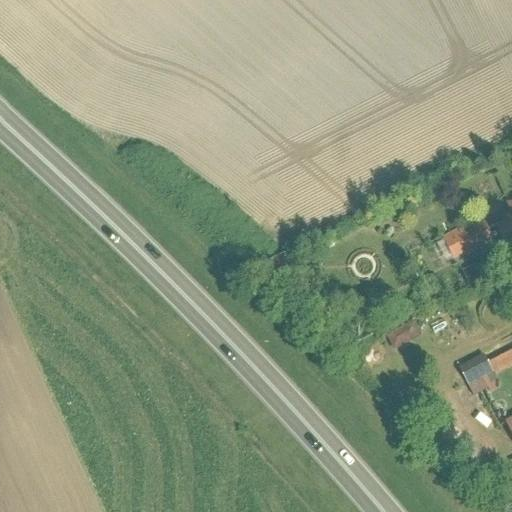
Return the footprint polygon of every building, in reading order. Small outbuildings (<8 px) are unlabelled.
[(511,202),(508,205),(511,213),(511,215),(500,221),(503,225),(496,229),(488,233),(483,223),(459,235),(458,233),(444,240),(454,260),(465,255),(466,257),(478,251),(477,250),(491,243),(494,248),(497,250),(505,246),(510,256),(511,255),(511,202)] [(463,278),(469,290),(495,277),(489,265),(463,278)] [(358,317),(365,332),(387,321),(380,306),(358,317)] [(391,338),(399,353),(426,339),(418,324),(391,338)] [(482,354),(458,367),(468,385),(491,372),(482,354)] [(511,487),(501,494),(511,507),(511,487)]
